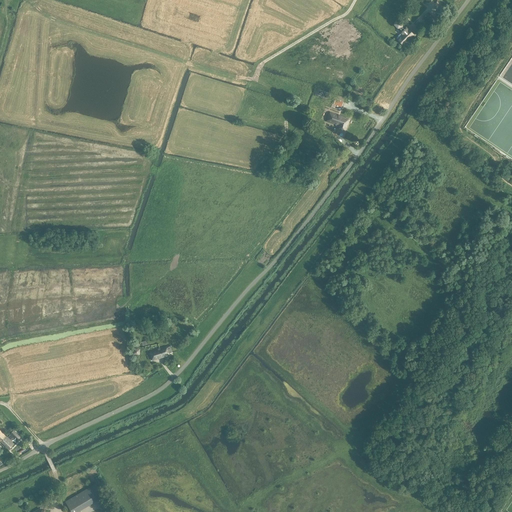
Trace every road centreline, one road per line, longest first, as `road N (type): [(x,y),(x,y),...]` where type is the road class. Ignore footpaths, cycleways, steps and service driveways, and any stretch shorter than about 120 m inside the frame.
road 1 (track): [(25,0),(254,84)]
road 2 (track): [(145,431),(0,500)]
